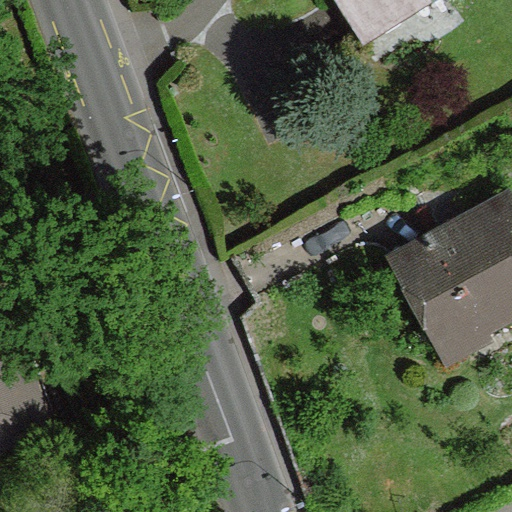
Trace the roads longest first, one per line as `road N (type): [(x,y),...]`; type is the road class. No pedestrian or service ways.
road 1 (secondary): [(71,0),(259,511)]
road 2 (unknown): [(204,360),(472,205)]
